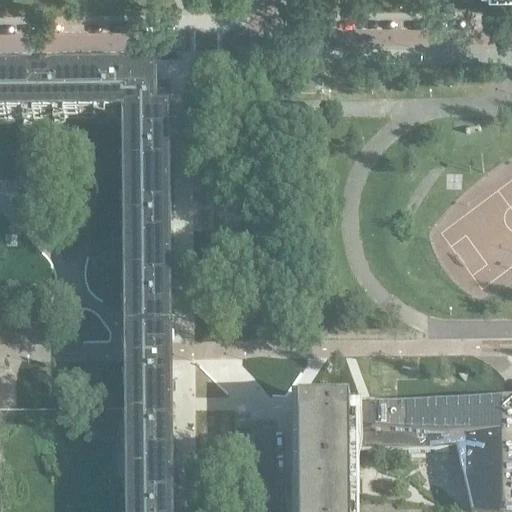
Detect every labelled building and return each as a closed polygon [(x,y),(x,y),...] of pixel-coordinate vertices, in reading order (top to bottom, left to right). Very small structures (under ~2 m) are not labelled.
[(154,124),(153,85),(153,80),(122,81),(122,79),(110,79),(110,81),(80,81),(80,125),(127,125),(154,125),(154,124)] [(80,125),(80,81),(50,81),(50,80),(38,80),(38,82),(8,82),(9,126),(80,125)] [(0,126),(9,126),(8,82),(0,81),(0,126)] [(313,81),(300,81),(300,95),(323,95),(323,81),(313,81)] [(172,167),(172,155),(171,155),(170,123),(154,124),(154,125),(127,125),(128,197),(171,197),(171,167),(172,167)] [(173,239),(173,227),(171,227),(171,197),(128,197),(129,269),(172,269),(172,239),(173,239)] [(175,372),(173,372),(173,363),(172,311),(174,311),(174,298),(172,298),(172,269),(129,269),(130,363),(130,387),(130,413),(130,414),(173,414),(173,379),(175,379),(175,372)] [(511,511),(511,409),(511,410),(505,410),(505,409),(359,411),(359,456),(459,455),(470,511),(425,511),(360,501),(359,511),(511,511)] [(359,511),(360,501),(359,456),(359,411),(339,411),(333,411),(294,411),(294,511),(359,511)] [(176,456),(176,444),(173,444),(173,414),(130,414),(131,486),(174,486),(173,456),(176,456)] [(174,511),(174,486),(131,486),(131,511),(174,511)]
